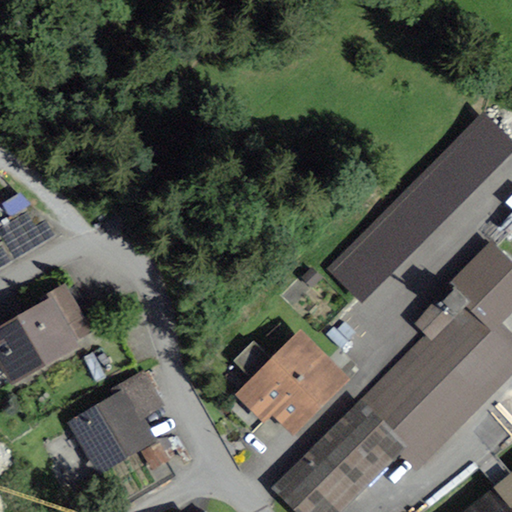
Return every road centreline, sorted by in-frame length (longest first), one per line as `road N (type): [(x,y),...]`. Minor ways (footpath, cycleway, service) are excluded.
road 1 (residential): [(102,226),(149,284),(184,404),(216,470)]
road 2 (residential): [(0,157),(25,164),(102,226)]
